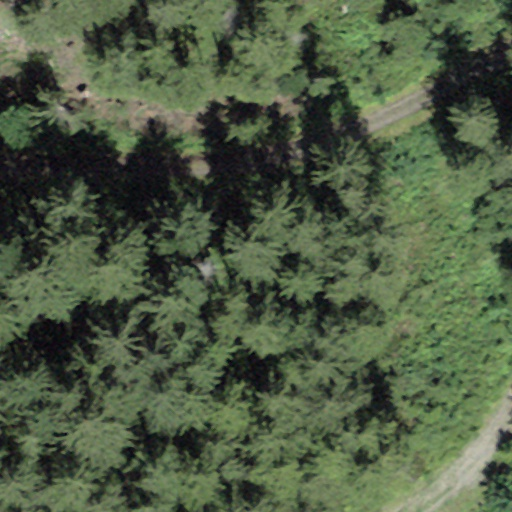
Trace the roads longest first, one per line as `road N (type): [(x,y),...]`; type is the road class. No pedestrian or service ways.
road 1 (track): [(511,54),(333,143),(231,165),(51,175),(0,170)]
road 2 (track): [(413,511),(473,472),(511,419)]
